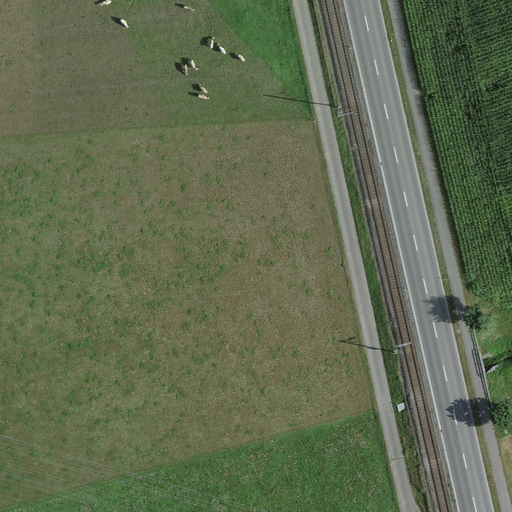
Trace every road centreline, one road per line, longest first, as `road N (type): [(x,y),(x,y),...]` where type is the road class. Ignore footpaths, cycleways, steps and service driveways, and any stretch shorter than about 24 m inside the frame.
road 1 (track): [(421,511),(303,0)]
road 2 (primary): [(367,0),(479,511)]
